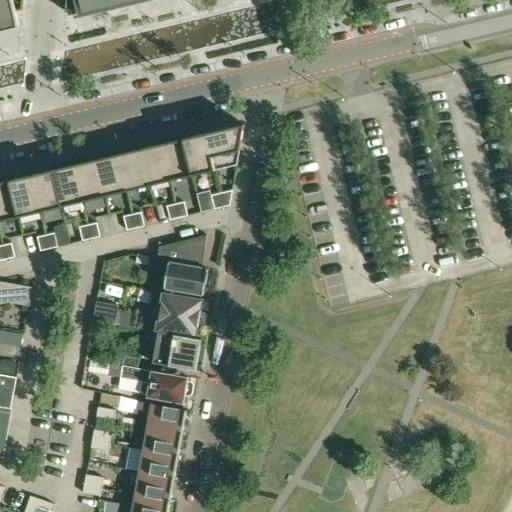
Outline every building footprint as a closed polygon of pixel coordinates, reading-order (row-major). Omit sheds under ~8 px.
[(0,0),(0,15),(23,10),(24,0),(0,0)] [(68,0),(68,9),(67,12),(68,12),(71,15),(74,14),(100,8),(104,7),(103,7),(129,1),(130,1),(133,0),(132,0),(68,0)] [(245,124),(207,133),(212,157),(240,151),(245,124)] [(207,133),(184,139),(193,176),(216,170),(212,157),(207,133)] [(171,181),(193,176),(184,139),(162,144),(171,181)] [(150,186),(171,181),(162,144),(141,149),(150,186)] [(150,186),(141,149),(119,155),(127,192),(150,186)] [(105,197),(127,192),(119,155),(96,160),(105,197)] [(96,160),(74,165),(83,202),(105,197),(96,160)] [(62,207),(83,202),(74,165),(53,170),(62,207)] [(62,207),(53,170),(32,175),(40,212),(62,207)] [(18,218),(40,212),(32,175),(9,181),(18,218)] [(0,222),(18,218),(9,181),(0,183),(0,222)] [(222,208),(230,206),(233,190),(219,194),(222,208)] [(215,210),(222,208),(219,194),(211,196),(215,210)] [(176,204),(179,218),(188,216),(185,202),(176,204)] [(179,218),(176,204),(167,206),(170,220),(179,218)] [(133,214),(136,228),(145,226),(141,212),(133,214)] [(127,230),(136,228),(133,214),(124,217),(127,230)] [(97,223),(88,225),(91,239),(100,237),(97,223)] [(83,241),(91,239),(88,225),(80,227),(83,241)] [(55,233),(46,235),(49,249),(70,244),(67,231),(55,233)] [(41,251),(49,249),(46,235),(37,237),(41,251)] [(196,261),(203,262),(207,235),(160,247),(156,270),(167,272),(164,288),(204,295),(208,269),(195,267),(196,261)] [(3,246),(6,259),(15,257),(12,244),(3,246)] [(137,255),(136,263),(148,265),(150,257),(137,255)] [(0,281),(0,304),(9,303),(27,306),(31,287),(0,281)] [(164,292),(159,317),(157,331),(159,332),(196,338),(203,299),(164,292)] [(97,302),(93,320),(115,324),(119,306),(97,302)] [(202,339),(196,338),(159,332),(153,363),(196,371),(202,339)] [(138,357),(125,355),(123,366),(136,368),(138,357)] [(1,360),(0,366),(0,372),(15,375),(17,363),(1,360)] [(111,364),(109,376),(121,378),(119,389),(144,393),(148,394),(147,398),(184,404),(185,395),(189,396),(192,394),(194,385),(192,382),(188,381),(189,377),(123,366),(111,364)] [(0,406),(11,409),(14,391),(0,388),(0,406)] [(136,425),(148,427),(183,433),(187,410),(152,404),(143,402),(142,411),(138,410),(136,425)] [(99,407),(97,417),(115,420),(116,410),(99,407)] [(9,420),(0,418),(0,430),(7,432),(9,420)] [(183,433),(148,427),(136,425),(132,447),(144,449),(179,456),(183,433)] [(111,442),(112,433),(95,430),(93,439),(111,442)] [(111,442),(93,439),(91,448),(109,451),(111,442)] [(179,456),(144,449),(140,472),(175,478),(179,456)] [(171,501),(175,478),(140,472),(136,494),(171,501)] [(85,484),(103,487),(104,478),(86,475),(85,484)] [(85,484),(83,493),(101,496),(103,487),(85,484)] [(169,511),(171,501),(136,494),(132,511),(169,511)] [(40,499),(31,496),(25,511),(35,511),(37,508),(40,499)] [(37,508),(48,511),(53,511),(55,504),(40,499),(37,508)]
